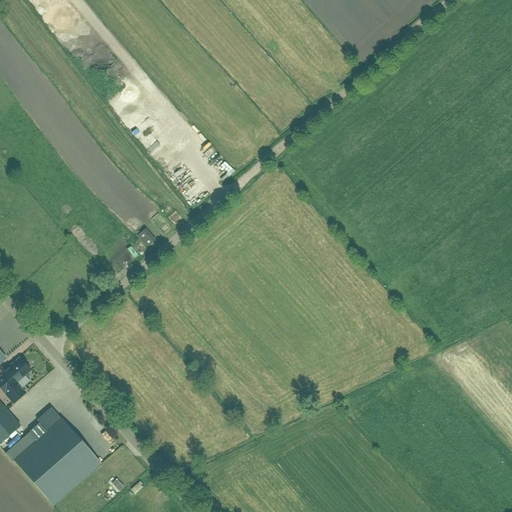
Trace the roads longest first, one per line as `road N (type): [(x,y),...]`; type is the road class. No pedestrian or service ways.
road 1 (track): [(48,348),(453,0)]
road 2 (unclassified): [(196,511),(0,290)]
road 3 (unknown): [(77,0),(206,158),(223,198)]
